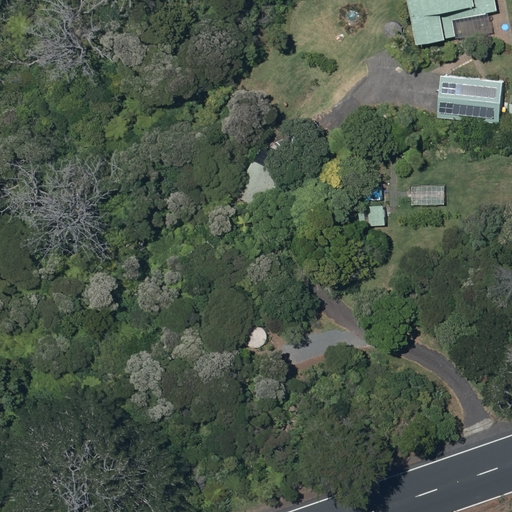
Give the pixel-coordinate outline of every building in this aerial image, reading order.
[(402,0),(412,47),(442,42),(438,16),(470,10),(468,0),(402,0)] [(500,83),(438,78),(434,119),(497,124),(500,83)] [(290,172),(260,152),(239,185),(269,204),(290,172)] [(390,202),(365,203),(365,223),(391,221),(390,202)] [(251,323),(252,344),(266,344),(266,322),(251,323)]
